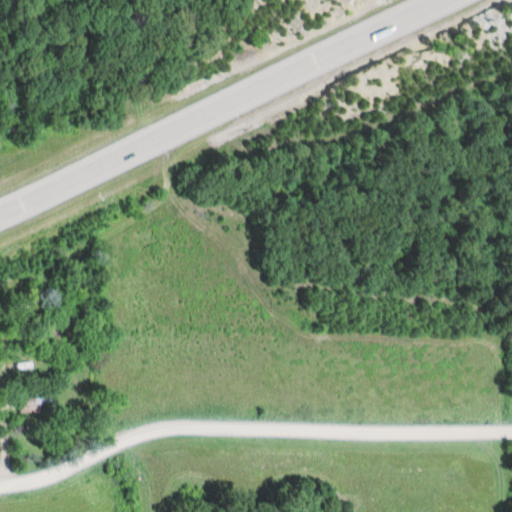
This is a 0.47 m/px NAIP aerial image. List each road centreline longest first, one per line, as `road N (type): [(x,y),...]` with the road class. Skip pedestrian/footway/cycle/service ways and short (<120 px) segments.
road 1 (residential): [(0,458),(162,424),(511,411)]
road 2 (primary): [(453,0),(0,210)]
